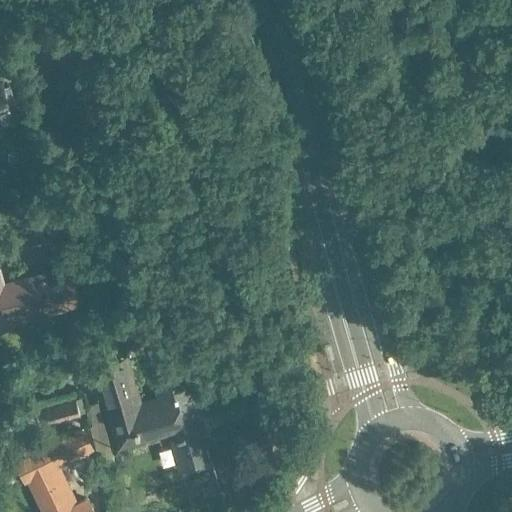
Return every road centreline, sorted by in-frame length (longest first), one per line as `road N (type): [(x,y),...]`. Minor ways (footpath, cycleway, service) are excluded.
road 1 (primary): [(256,0),(372,428)]
road 2 (primary): [(408,414),(282,0)]
